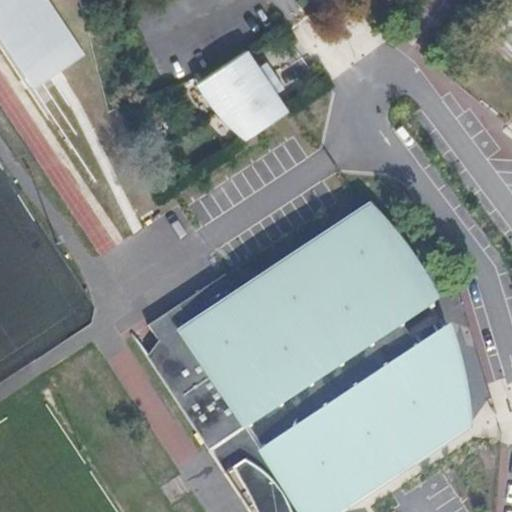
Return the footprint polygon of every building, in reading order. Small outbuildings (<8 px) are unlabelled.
[(83,52),(46,0),(0,0),(0,37),(33,86),(83,52)] [(233,130),(245,139),(288,111),(280,99),(276,102),(272,97),(285,88),(267,62),(254,70),(251,65),(255,62),(247,50),(196,83),(217,113),(224,121),(233,130)] [(211,217),(222,211),(212,192),(201,197),(211,217)] [(225,275),(148,325),(159,340),(147,356),(209,451),(222,443),(236,464),(223,472),(248,509),(253,506),(255,511),(330,511),(470,420),(418,344),(416,345),(406,331),(402,324),(432,304),(431,303),(373,209),(240,296),(225,275)] [(451,330),(448,324),(446,326),(436,311),(406,331),(416,345),(418,344),(470,420),(471,419),(470,413),(468,401),(466,389),(464,375),(461,365),(458,354),(456,345),(453,337),(451,330)] [(236,464),(222,443),(209,451),(223,472),(236,464)]
